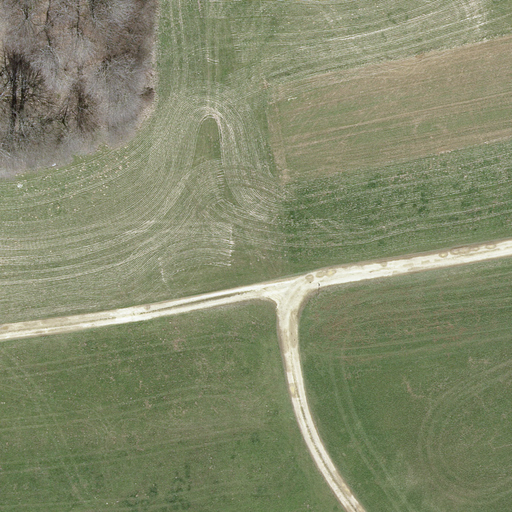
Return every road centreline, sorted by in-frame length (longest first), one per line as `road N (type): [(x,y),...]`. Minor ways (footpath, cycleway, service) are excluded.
road 1 (track): [(0,335),(511,255)]
road 2 (track): [(288,295),(290,385),(316,462),(351,511)]
